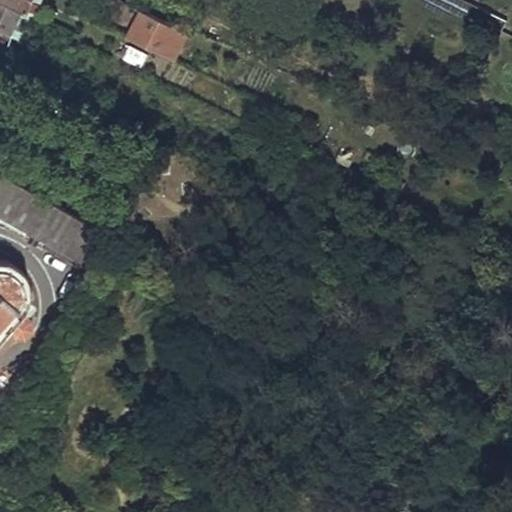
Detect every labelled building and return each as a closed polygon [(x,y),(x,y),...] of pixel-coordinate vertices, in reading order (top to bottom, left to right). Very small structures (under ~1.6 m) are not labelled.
[(0,0),(22,10),(27,13),(32,0),(0,0)] [(22,10),(0,0),(0,26),(11,32),(22,10)] [(143,10),(129,37),(169,56),(177,39),(170,35),(175,26),(143,10)] [(140,68),(148,56),(131,46),(124,58),(140,68)] [(9,53),(0,48),(0,61),(4,63),(9,53)] [(103,232),(2,176),(0,179),(0,216),(29,233),(37,237),(72,257),(79,261),(85,264),(103,232)] [(37,237),(29,233),(25,240),(33,244),(37,237)] [(79,261),(72,257),(68,264),(75,268),(79,261)] [(0,348),(11,337),(24,339),(33,328),(29,313),(12,299),(15,295),(17,291),(18,286),(19,281),(18,276),(17,271),(13,268),(8,263),(0,261),(0,260),(0,348)]
